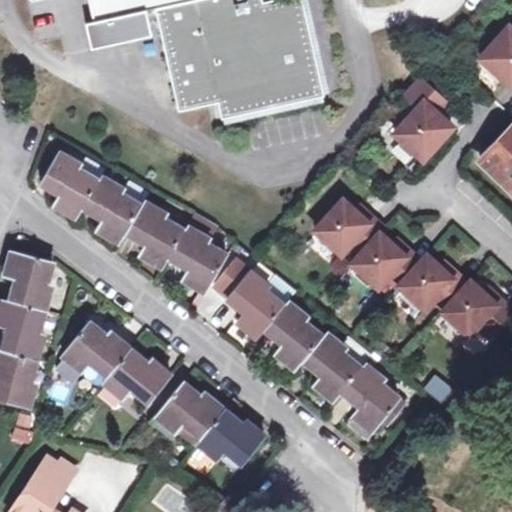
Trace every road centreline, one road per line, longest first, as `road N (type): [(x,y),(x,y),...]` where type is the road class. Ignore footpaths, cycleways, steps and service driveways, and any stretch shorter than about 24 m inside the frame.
road 1 (residential): [(3,200),(376,483)]
road 2 (residential): [(376,483),(511,317)]
